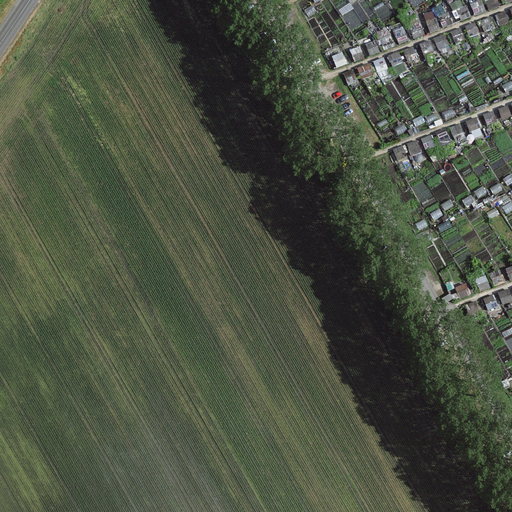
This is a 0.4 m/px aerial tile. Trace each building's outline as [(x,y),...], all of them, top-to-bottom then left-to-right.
[(496,0),(483,0),(488,11),(499,7),(496,0)] [(481,1),(471,6),(475,17),(486,12),(481,1)] [(312,6),(304,11),(308,17),(316,12),(312,6)] [(467,7),(456,11),(461,22),(471,18),(467,7)] [(505,12),(494,16),(499,27),(509,23),(505,12)] [(449,15),(438,19),(443,30),(453,26),(449,15)] [(490,18),(480,23),(485,34),(495,29),(490,18)] [(435,19),(425,24),(430,35),(440,31),(435,19)] [(474,24),(464,28),(468,39),(479,35),(474,24)] [(421,25),(410,29),(415,40),(425,36),(421,25)] [(404,29),(393,34),(398,45),(408,41),(404,29)] [(460,29),(450,33),(455,44),(465,40),(460,29)] [(390,35),(379,39),(384,50),(394,46),(390,35)] [(444,36),(434,41),(438,52),(449,47),(444,36)] [(375,42),(365,46),(369,57),(380,53),(375,42)] [(430,42),(419,46),(424,57),(434,53),(430,42)] [(414,48),(403,52),(408,63),(418,59),(414,48)] [(359,49),(349,53),(354,64),(364,60),(359,49)] [(398,53),(387,58),(392,69),(402,64),(398,53)] [(343,54),(332,58),(337,69),(347,65),(343,54)] [(384,59),(373,63),(378,74),(388,70),(384,59)] [(368,65),(357,70),(362,81),(372,76),(368,65)] [(353,71),(343,75),(347,87),(358,82),(353,71)] [(511,83),(511,82),(501,87),(505,93),(511,89),(511,83)] [(507,107),(497,111),(501,123),(511,118),(507,107)] [(451,109),(442,113),(445,120),(455,115),(451,109)] [(493,112),(482,116),(487,127),(497,123),(493,112)] [(434,113),(425,119),(429,125),(438,120),(434,113)] [(422,116),(412,121),(416,127),(425,123),(422,116)] [(476,119),(465,123),(470,134),(480,130),(476,119)] [(404,124),(394,130),(398,136),(407,130),(404,124)] [(460,125),(449,129),(454,140),(464,136),(460,125)] [(446,130),(435,134),(440,145),(450,141),(446,130)] [(431,136),(421,140),(425,151),(436,147),(431,136)] [(417,141),(406,145),(411,157),(421,152),(417,141)] [(403,146),(392,151),(397,162),(407,157),(403,146)] [(511,175),(503,180),(507,187),(511,183),(511,175)] [(499,184),(489,189),(493,195),(502,190),(499,184)] [(483,187),(474,193),(477,199),(487,194),(483,187)] [(471,196),(462,202),(465,208),(475,203),(471,196)] [(450,200),(441,206),(444,212),(454,207),(450,200)] [(511,204),(511,203),(502,208),(505,215),(511,210),(511,204)] [(439,209),(430,215),(433,221),(443,216),(439,209)] [(448,221),(437,227),(440,233),(452,227),(448,221)] [(499,272),(489,276),(493,287),(504,283),(499,272)] [(486,278),(475,282),(480,293),(490,289),(486,278)] [(466,285),(456,289),(460,300),(471,296),(466,285)] [(511,298),(509,290),(498,295),(503,306),(511,301),(511,298)] [(450,295),(443,299),(446,304),(453,300),(450,295)] [(494,296),(484,300),(488,311),(499,307),(494,296)] [(475,303),(465,307),(470,318),(480,314),(475,303)]
